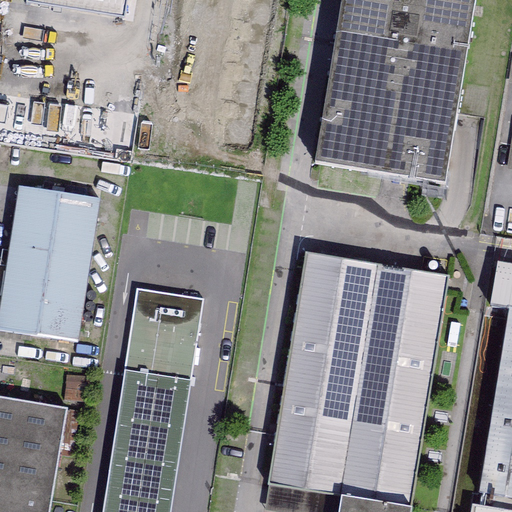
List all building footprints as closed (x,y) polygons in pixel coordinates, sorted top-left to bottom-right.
[(28,0),(29,1),(129,15),(131,0),(28,0)] [(475,0),(341,0),(314,167),(444,188),(475,0)] [(98,201),(20,190),(0,328),(0,332),(78,344),(98,201)] [(402,511),(441,283),(303,260),(264,493),(334,505),(332,511),(402,511)] [(511,272),(499,270),(457,495),(511,505),(511,272)] [(170,511),(203,300),(137,289),(102,511),(170,511)] [(46,511),(63,412),(0,401),(0,511),(46,511)]
